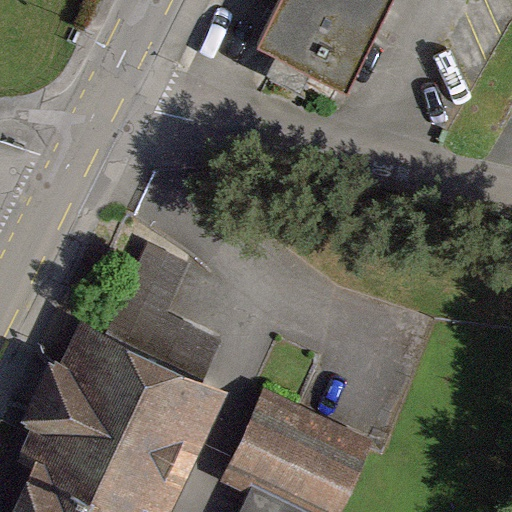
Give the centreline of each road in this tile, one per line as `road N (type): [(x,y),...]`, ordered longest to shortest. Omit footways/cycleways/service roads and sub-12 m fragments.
road 1 (residential): [(94,122),(365,170)]
road 2 (residential): [(450,0),(365,170)]
road 3 (tertiary): [(67,175),(0,310)]
road 4 (residential): [(365,170),(511,196)]
road 5 (tertiary): [(156,0),(94,122)]
